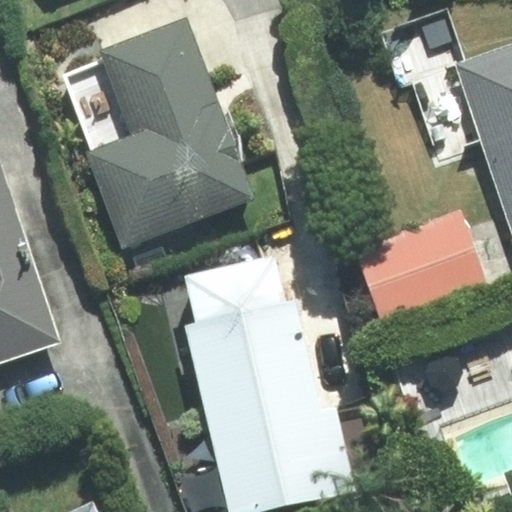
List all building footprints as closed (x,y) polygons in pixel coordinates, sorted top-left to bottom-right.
[(208,14),(110,47),(143,144),(95,160),(127,254),(272,205),(208,14)] [(511,68),(467,83),(511,214),(511,68)] [(22,150),(0,156),(0,443),(25,436),(5,370),(82,347),(22,150)] [(472,213),(362,256),(394,336),(504,293),(472,213)] [(245,511),(311,511),(365,500),(319,303),(306,306),(296,263),(206,283),(217,327),(203,330),(245,511)] [(78,511),(118,511),(113,499),(78,511)]
